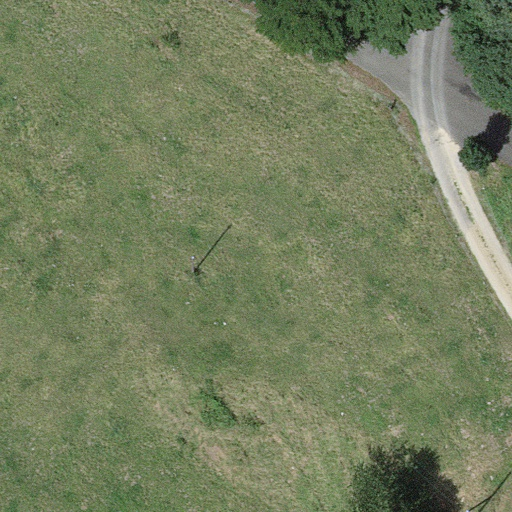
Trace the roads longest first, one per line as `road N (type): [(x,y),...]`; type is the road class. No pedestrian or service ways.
road 1 (track): [(511,300),(437,157),(428,75)]
road 2 (track): [(428,75),(291,0)]
